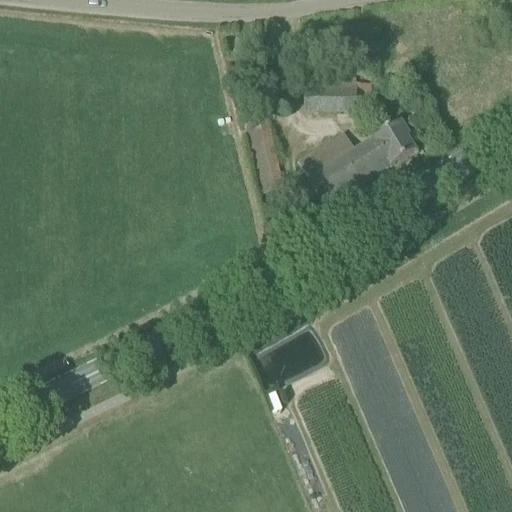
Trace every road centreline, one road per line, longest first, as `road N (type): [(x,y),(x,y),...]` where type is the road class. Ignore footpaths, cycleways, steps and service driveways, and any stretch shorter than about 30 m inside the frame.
road 1 (secondary): [(0,420),(135,355),(511,134)]
road 2 (unclassified): [(367,0),(283,13),(34,0)]
